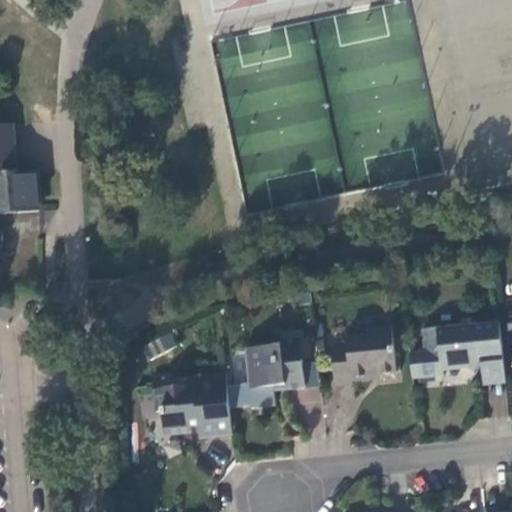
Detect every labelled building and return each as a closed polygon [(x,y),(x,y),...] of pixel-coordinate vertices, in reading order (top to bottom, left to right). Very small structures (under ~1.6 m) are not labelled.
[(13,125),(0,125),(0,213),(41,211),(38,171),(17,172),(13,125)] [(482,357),(503,355),(500,324),(459,327),(459,332),(440,334),(439,328),(424,330),(426,352),(411,354),(413,379),(444,376),(444,372),(443,365),(457,363),(458,371),(466,368),(469,370),(478,374),(482,357)] [(398,372),(393,326),(368,329),(363,336),(348,337),(349,344),(334,346),(338,385),(353,383),(353,380),(366,376),(372,378),(372,375),(398,372)] [(143,346),(149,359),(177,347),(171,333),(143,346)] [(307,390),(302,341),(283,343),(283,347),(248,351),(252,390),(279,384),(287,387),(287,392),(307,390)] [(485,385),(506,383),(503,355),(482,357),(485,385)] [(444,372),(458,371),(457,363),(443,365),(444,372)] [(202,437),(235,435),(228,374),(175,379),(175,376),(155,378),(158,413),(164,412),(166,436),(179,432),(194,433),(194,427),(201,426),(202,437)] [(506,384),(488,385),(489,417),(507,416),(506,384)]
